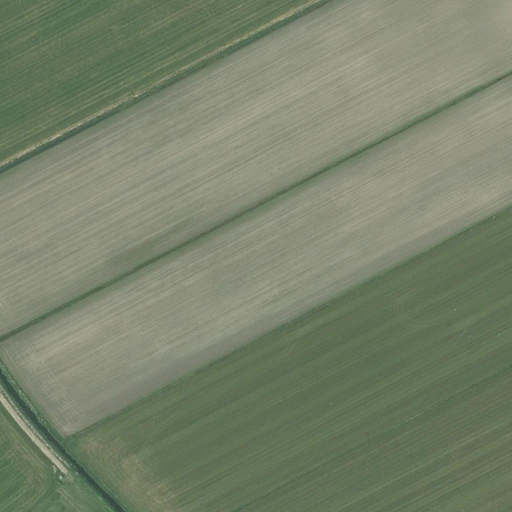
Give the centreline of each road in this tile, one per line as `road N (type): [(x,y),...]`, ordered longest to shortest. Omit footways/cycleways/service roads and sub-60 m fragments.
road 1 (track): [(0,165),(315,0)]
road 2 (track): [(99,511),(0,397)]
